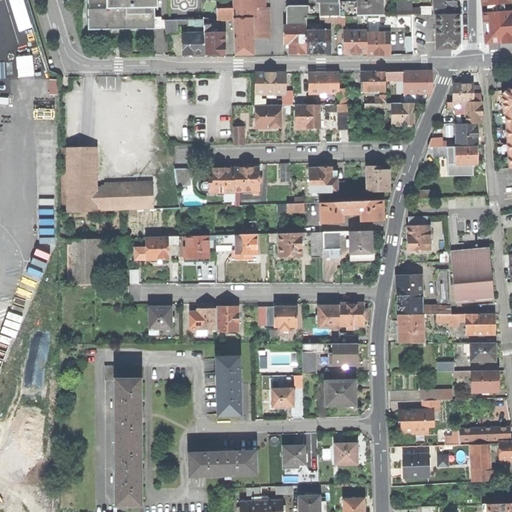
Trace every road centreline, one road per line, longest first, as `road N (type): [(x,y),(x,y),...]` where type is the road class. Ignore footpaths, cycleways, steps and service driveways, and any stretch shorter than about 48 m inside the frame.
road 1 (residential): [(455,63),(87,67),(66,55),(50,0)]
road 2 (unknown): [(156,500),(190,494),(191,440),(201,429),(195,367),(183,359),(110,361),(102,365),(103,507)]
road 3 (residential): [(511,391),(478,60)]
road 4 (residential): [(384,292),(140,294)]
road 5 (residential): [(418,157),(404,150),(185,154)]
road 6 (residential): [(379,423),(201,429)]
road 7 (residential): [(384,292),(401,199),(418,157)]
road 8 (residential): [(379,423),(384,292)]
